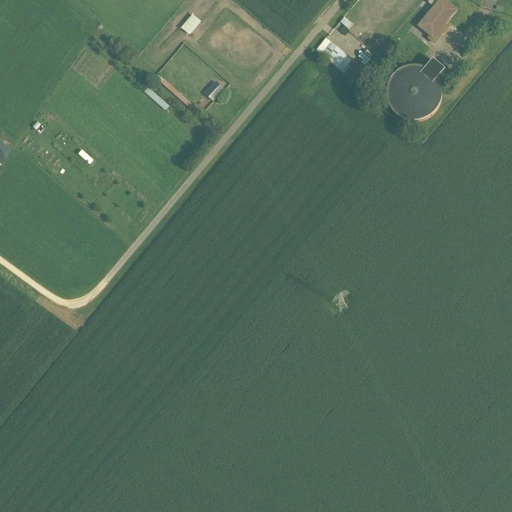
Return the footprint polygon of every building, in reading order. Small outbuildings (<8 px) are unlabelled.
[(442,0),(441,0),(419,28),(431,38),(433,39),(444,26),(456,11),(442,0)] [(444,26),(433,39),(431,38),(429,40),(435,44),(448,29),(444,26)] [(445,71),(433,61),(426,70),(429,72),(431,74),(434,76),(436,78),(438,80),(445,71)] [(442,90),(438,80),(436,78),(434,76),(431,74),(429,72),(426,70),(416,68),(405,70),(396,75),(390,83),(387,93),(388,104),(393,113),(401,120),(411,123),(422,122),(431,118),(438,110),(442,100),(442,90)] [(200,113),(162,81),(159,84),(197,116),(200,113)] [(217,86),(206,96),(213,103),(223,92),(217,86)] [(169,109),(148,90),(144,95),(165,114),(169,109)]
